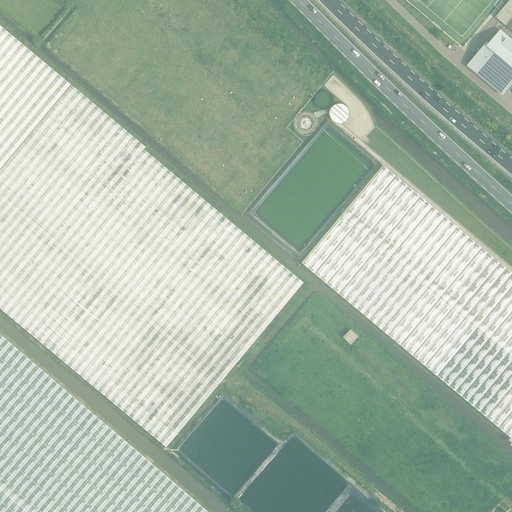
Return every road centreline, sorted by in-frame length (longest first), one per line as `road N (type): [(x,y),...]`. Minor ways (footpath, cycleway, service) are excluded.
road 1 (primary): [(300,0),(511,206)]
road 2 (primary): [(511,169),(328,0)]
